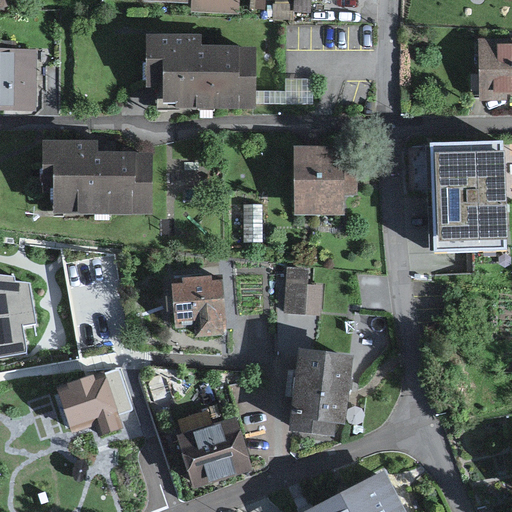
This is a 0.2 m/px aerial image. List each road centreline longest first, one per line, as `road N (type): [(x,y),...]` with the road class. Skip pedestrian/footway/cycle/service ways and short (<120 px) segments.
road 1 (residential): [(424,429),(392,250),(387,132)]
road 2 (residential): [(424,429),(210,511)]
road 3 (residential): [(387,132),(391,0)]
road 4 (residential): [(511,125),(387,132)]
